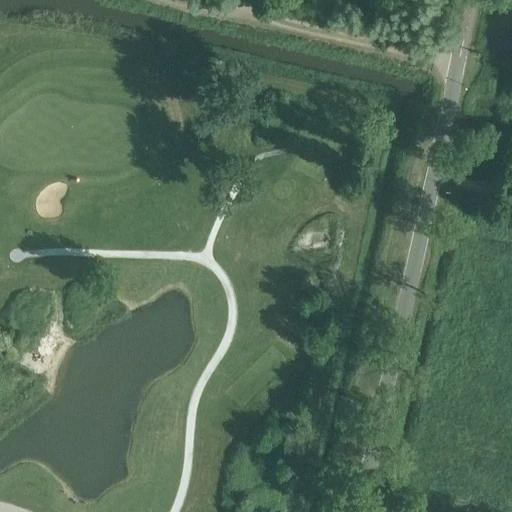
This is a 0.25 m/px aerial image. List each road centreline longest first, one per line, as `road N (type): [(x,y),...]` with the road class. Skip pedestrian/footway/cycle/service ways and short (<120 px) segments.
road 1 (unclassified): [(357,511),(463,47)]
road 2 (track): [(257,15),(460,65)]
